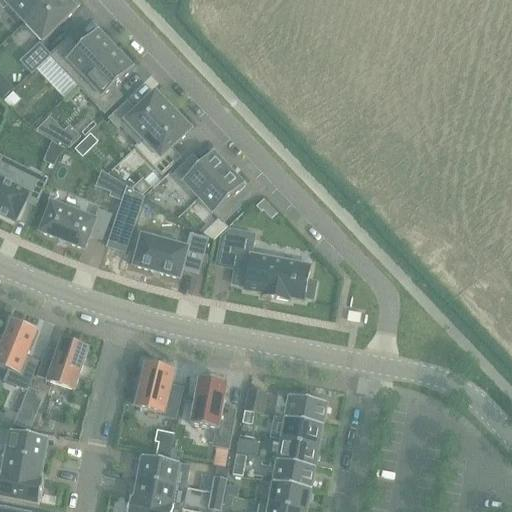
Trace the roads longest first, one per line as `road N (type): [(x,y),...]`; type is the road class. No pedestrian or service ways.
road 1 (residential): [(114,0),(383,286),(389,309),(374,369)]
road 2 (residential): [(127,314),(374,369)]
road 3 (residential): [(83,511),(127,314)]
road 4 (residential): [(374,369),(446,385),(511,450)]
road 5 (residential): [(374,369),(349,511)]
road 6 (residential): [(0,264),(127,314)]
